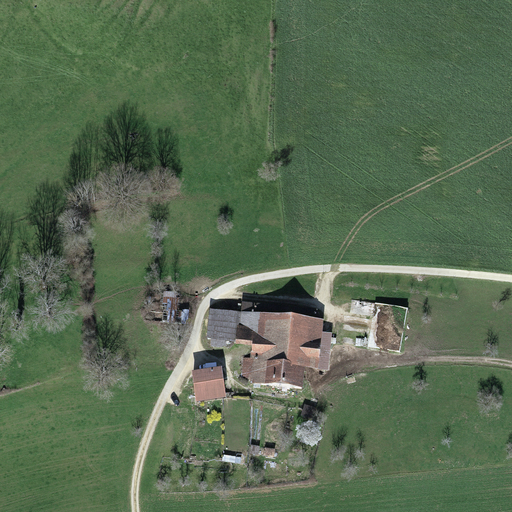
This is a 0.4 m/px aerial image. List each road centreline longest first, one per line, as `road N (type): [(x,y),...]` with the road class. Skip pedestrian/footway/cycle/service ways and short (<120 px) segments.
road 1 (track): [(511,363),(418,358),(365,365),(297,397),(268,398),(241,390),(216,361)]
road 2 (track): [(135,511),(144,444),(189,346),(216,361)]
